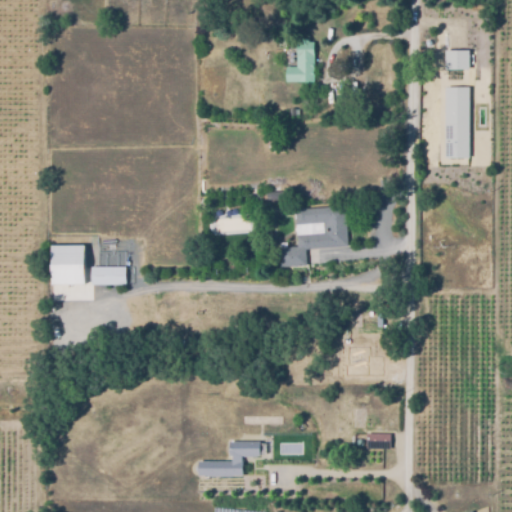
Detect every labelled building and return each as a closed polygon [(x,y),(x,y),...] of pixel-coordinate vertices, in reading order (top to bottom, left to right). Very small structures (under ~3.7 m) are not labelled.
[(307,40),(307,44),(313,44),(314,83),(286,83),(285,68),(295,68),(295,44),(301,44),(301,40),(307,40)] [(445,50),(468,50),(468,68),(445,68),(445,50)] [(445,87),(467,86),(468,156),(445,156),(445,87)] [(265,192),(281,191),(281,198),(266,199),(265,192)] [(281,267),(280,248),(297,247),(297,234),(324,232),(323,223),(296,225),(295,209),(345,207),(347,247),(306,249),(307,266),(281,267)] [(51,246),(83,246),(83,284),(51,284),(51,246)] [(126,285),(91,285),(91,266),(126,266),(126,285)] [(391,448),(367,448),(367,433),(391,434),(391,448)] [(240,456),(240,461),(241,461),(241,475),(196,476),(196,462),(230,461),(230,456),(226,456),(226,441),(240,441),(257,441),(257,456),(240,456)]
